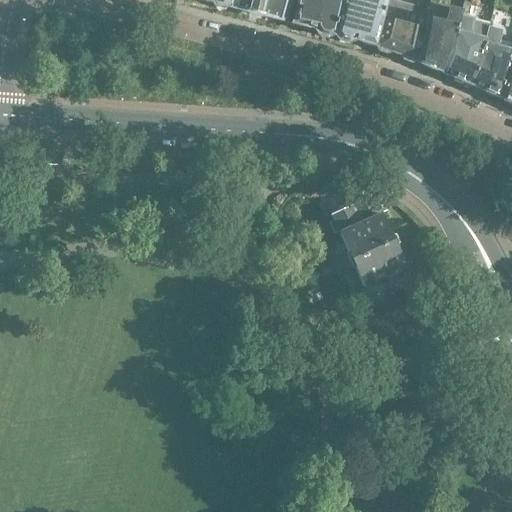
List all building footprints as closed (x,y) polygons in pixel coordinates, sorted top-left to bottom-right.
[(203,0),(212,2),(215,6),(224,8),(228,6),(229,0),(203,0)] [(229,0),(228,6),(248,11),(248,12),(259,15),(260,14),(280,19),(282,13),(283,13),(285,0),(229,0)] [(334,35),(342,0),(297,0),(294,14),(296,14),(294,23),(312,28),(317,35),(326,37),(334,35)] [(375,48),(387,2),(387,1),(387,0),(379,0),(380,0),(378,0),(342,0),(334,35),(338,41),(348,43),(354,40),(375,46),(375,48)] [(407,25),(410,12),(411,8),(387,1),(387,2),(375,48),(376,51),(385,53),(390,51),(395,53),(400,36),(404,37),(407,25)] [(425,19),(423,30),(416,61),(416,63),(444,74),(457,33),(458,27),(462,12),(447,8),(446,14),(427,10),(426,19),(425,19)] [(400,36),(395,53),(401,55),(403,61),(410,63),(416,61),(423,30),(426,16),(410,12),(407,25),(404,37),(400,36)] [(457,33),(444,74),(451,77),(450,78),(462,83),(462,82),(469,86),(483,40),(486,31),(471,27),(473,20),(461,17),(457,33)] [(483,40),(469,86),(470,86),(470,85),(478,89),(478,90),(498,99),(511,52),(511,50),(511,43),(498,40),(500,32),(486,29),(486,31),(483,40)] [(511,50),(511,52),(498,99),(502,101),(501,101),(511,105),(511,50)] [(62,165),(63,154),(45,152),(45,160),(43,160),(43,164),(62,165)] [(331,217),(338,233),(347,252),(388,233),(373,199),(331,217)] [(388,233),(347,252),(362,287),(404,268),(388,233)]
